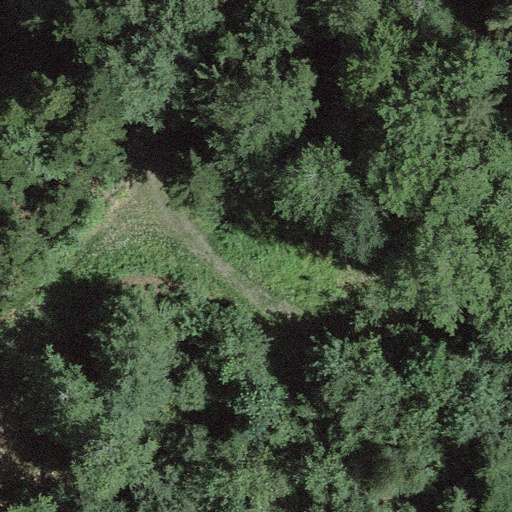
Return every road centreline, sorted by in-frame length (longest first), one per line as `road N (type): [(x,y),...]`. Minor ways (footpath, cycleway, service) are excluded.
road 1 (track): [(511,321),(266,317),(148,202),(183,81),(241,0)]
road 2 (track): [(511,53),(148,202)]
